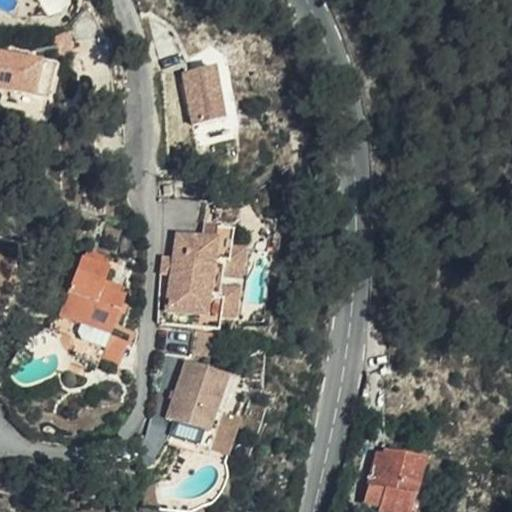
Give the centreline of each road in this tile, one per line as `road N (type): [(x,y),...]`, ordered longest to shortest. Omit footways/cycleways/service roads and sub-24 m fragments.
road 1 (tertiary): [(313,511),(339,386),(351,204),(342,91),(309,0)]
road 2 (unclassified): [(119,0),(143,62),(156,167)]
